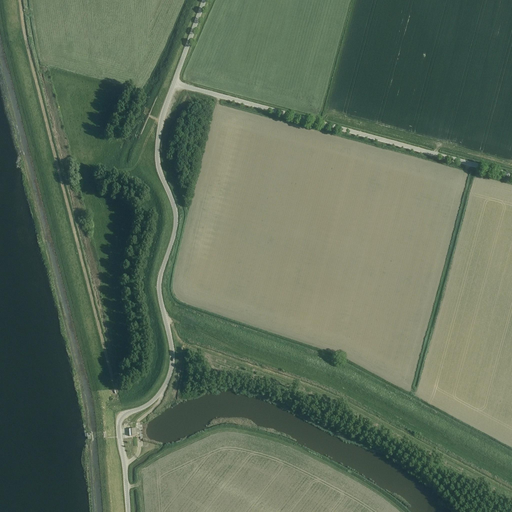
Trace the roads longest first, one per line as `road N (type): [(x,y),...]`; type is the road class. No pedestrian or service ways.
road 1 (track): [(165,322),(183,343),(326,393),(511,492)]
road 2 (unclassified): [(511,175),(173,83)]
road 3 (unclassified): [(173,83),(156,153),(175,214),(159,278),(165,322)]
road 4 (unclassified): [(128,511),(118,424),(155,398),(169,376),(165,322)]
